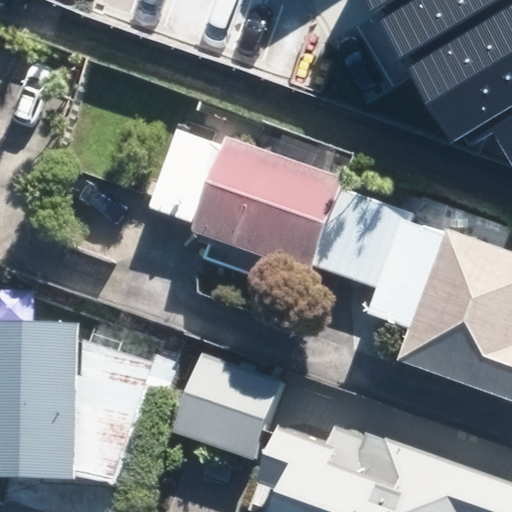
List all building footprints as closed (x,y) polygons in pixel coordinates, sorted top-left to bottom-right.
[(404,0),(432,46),(508,0),(404,0)] [(511,0),(508,0),(432,46),(455,83),(511,49),(511,0)] [(511,49),(455,83),(478,120),(511,98),(511,49)] [(354,186),(248,150),(222,225),(328,261),(354,186)] [(511,260),(427,229),(396,315),(446,333),(440,349),(511,374),(511,260)] [(0,469),(96,471),(98,330),(0,329),(0,469)] [(286,383),(213,362),(193,427),(267,449),(286,383)] [(511,511),(511,489),(309,422),(279,511),(511,511)]
